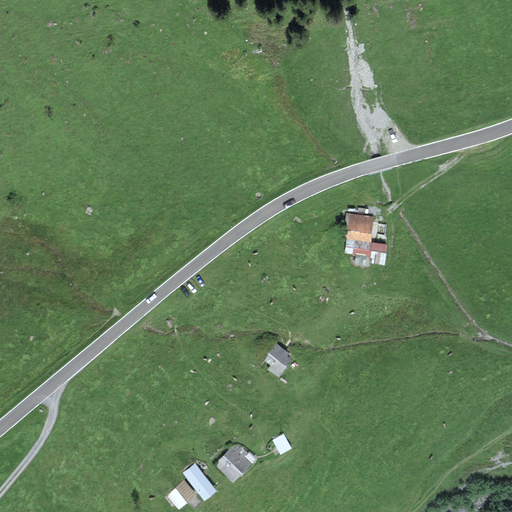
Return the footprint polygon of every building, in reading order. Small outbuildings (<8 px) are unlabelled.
[(374,219),(349,217),(347,241),(372,244),(374,219)] [(387,248),(348,243),(347,256),(372,259),(371,266),(385,267),(387,248)] [(290,364),(285,360),(288,356),(276,348),(265,363),(272,368),(269,372),(279,379),(290,364)] [(283,438),(274,444),(281,455),(290,449),(283,438)] [(249,455),(242,448),(238,452),(235,448),(218,465),(234,480),(251,462),(247,458),(249,455)] [(205,498),(214,490),(195,466),(186,474),(205,498)] [(186,485),(168,499),(177,510),(195,496),(186,485)]
